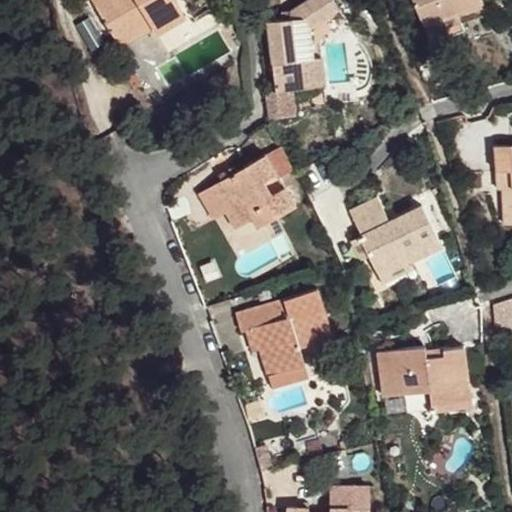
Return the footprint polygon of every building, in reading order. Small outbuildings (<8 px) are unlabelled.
[(121,0),(111,0),(92,10),(119,58),(156,41),(171,31),(168,23),(182,15),(173,0),(131,0),(123,4),(121,0)] [(418,0),(432,39),(462,25),(493,12),(488,0),(418,0)] [(335,21),(323,3),(295,27),(296,37),(269,40),(278,108),(310,103),(306,77),(314,75),(309,41),(335,21)] [(182,15),(168,23),(171,31),(156,41),(162,50),(192,30),(182,15)] [(320,51),(344,33),(335,21),(309,41),(314,75),(306,77),(310,103),(326,101),(320,51)] [(462,25),(432,39),(439,58),(458,51),(455,42),(466,38),(462,25)] [(511,152),(502,153),(506,196),(511,194),(511,204),(509,205),(511,236),(511,152)] [(272,172),(205,208),(217,232),(230,228),(235,238),(251,231),(271,221),(278,235),(300,225),(272,172)] [(376,195),(344,211),(355,234),(349,237),(358,257),(367,255),(375,271),(405,254),(408,260),(443,244),(419,200),(387,216),(376,195)] [(271,221),(251,231),(259,245),(278,235),(271,221)] [(405,254),(375,271),(380,282),(413,266),(408,260),(405,254)] [(316,295),(279,304),(283,319),(251,330),(267,381),(306,368),(301,351),(331,339),(316,295)] [(283,319),(279,304),(231,321),(236,335),(244,332),(251,330),(283,319)] [(425,348),(378,354),(384,401),(430,395),(434,417),(473,412),(463,348),(443,352),(445,359),(427,360),(425,348)] [(267,447),(257,449),(263,472),(274,469),(267,447)] [(370,485),(332,487),(332,511),(310,511),(311,510),(287,511),(286,511),(353,511),(371,511),(370,485)]
